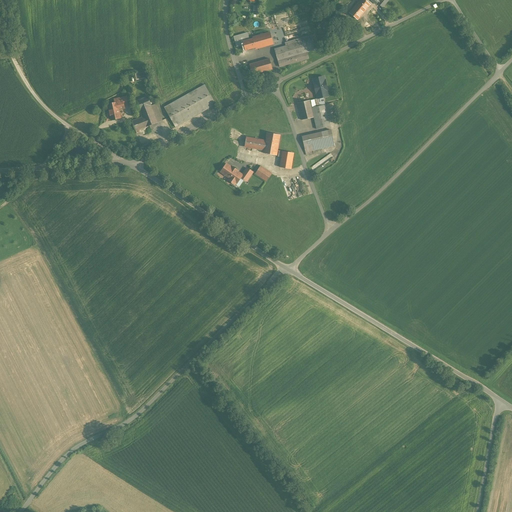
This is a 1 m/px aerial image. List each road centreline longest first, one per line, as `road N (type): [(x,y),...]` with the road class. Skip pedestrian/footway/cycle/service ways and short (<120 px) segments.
road 1 (track): [(288,269),(136,415),(72,450),(20,511)]
road 2 (unclassified): [(500,399),(288,269)]
road 3 (unclassified): [(499,72),(332,229)]
road 4 (unclassified): [(288,269),(124,163)]
road 5 (unclassified): [(441,0),(271,85)]
road 6 (unclassified): [(271,85),(124,163)]
road 7 (unclassified): [(271,85),(332,229)]
